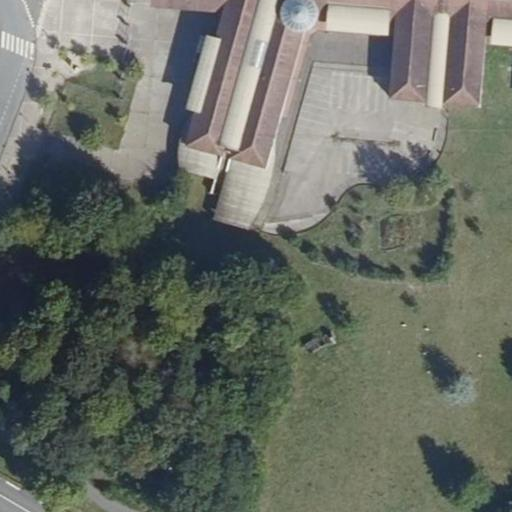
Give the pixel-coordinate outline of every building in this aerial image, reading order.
[(143,0),(143,3),(230,11),(233,1),(232,0),(143,0)] [(511,33),(511,0),(232,0),(233,1),(230,11),(192,146),(229,154),(232,145),(239,147),(236,157),(273,166),(283,132),(289,115),(313,27),(320,28),(325,12),(403,17),(402,36),(396,97),(487,104),(493,45),(495,32),(511,33)] [(402,36),(403,17),(325,12),(320,28),(402,36)] [(295,116),(320,28),(313,27),(289,115),(295,116)] [(511,46),(511,33),(495,32),(493,45),(511,46)] [(273,196),(281,171),(283,132),(273,166),(236,157),(221,218),(257,229),(273,196)] [(223,186),(232,155),(229,154),(192,146),(186,175),(223,186)]
